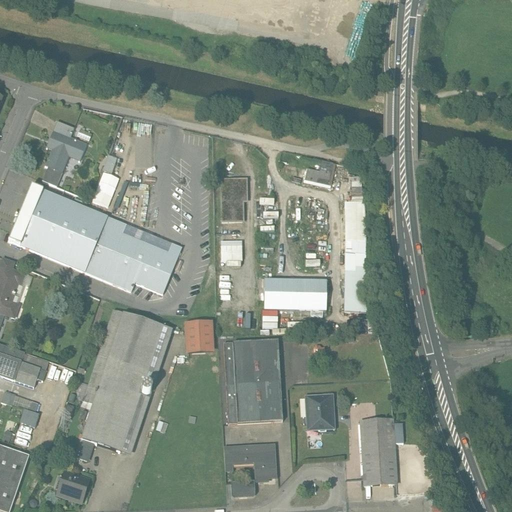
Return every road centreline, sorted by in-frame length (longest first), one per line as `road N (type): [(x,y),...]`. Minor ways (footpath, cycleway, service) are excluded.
road 1 (secondary): [(485,511),(450,431),(407,224),(401,157),(409,0)]
road 2 (residential): [(355,164),(29,90)]
